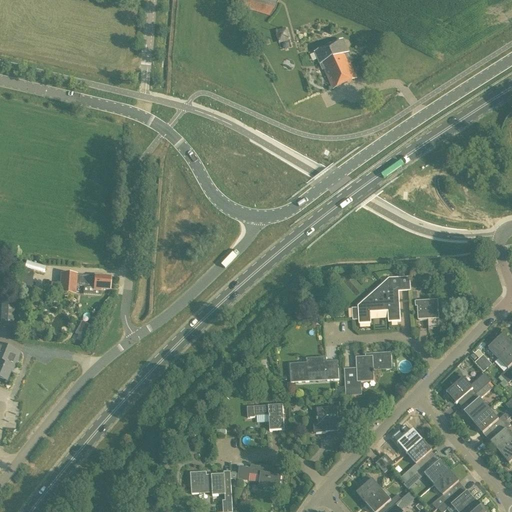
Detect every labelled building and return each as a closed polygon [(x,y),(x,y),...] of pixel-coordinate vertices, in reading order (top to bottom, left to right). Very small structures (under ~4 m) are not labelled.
[(270,17),(276,10),(278,0),(239,0),(237,7),(270,17)] [(287,28),(275,32),(278,45),(291,41),(287,28)] [(357,79),(349,62),(352,61),(349,54),(343,41),(315,53),(321,67),(323,67),(333,90),(336,88),(337,88),(352,81),(357,79)] [(31,292),(33,272),(22,271),(20,292),(31,292)] [(109,291),(110,278),(94,276),(94,277),(76,276),(76,275),(61,274),(60,294),(74,295),(75,286),(83,287),(83,295),(100,296),(101,292),(101,290),(109,291)] [(400,322),(399,292),(411,291),(410,278),(389,279),(357,306),(358,325),(370,324),(370,312),(388,311),(388,323),(400,322)] [(418,321),(438,320),(437,302),(417,303),(418,321)] [(1,303),(0,327),(13,328),(14,303),(1,303)] [(83,337),(89,327),(84,324),(78,335),(75,334),(69,346),(80,348),(84,338),(83,337)] [(497,360),(511,345),(511,346),(501,337),(503,335),(487,349),(497,360)] [(14,368),(18,358),(6,353),(8,349),(0,345),(0,378),(6,381),(12,367),(14,368)] [(504,380),(511,371),(511,347),(511,345),(497,360),(507,370),(500,376),(504,380)] [(483,373),(492,365),(483,356),(478,351),(474,354),(479,359),(475,363),(483,373)] [(361,396),(361,383),(374,382),(373,371),(392,370),(391,353),(365,354),(366,357),(356,358),(356,369),(344,370),(346,397),(361,396)] [(307,363),(289,364),(291,383),(309,382),(308,376),(327,375),(327,381),(339,381),(338,361),(326,362),(326,358),(307,359),(307,363)] [(465,404),(475,395),(462,379),(446,394),(448,393),(456,403),(455,404),(461,399),(465,404)] [(472,424),(474,423),(489,410),(480,400),(492,389),(488,384),(475,395),(465,404),(469,408),(463,413),(463,414),(465,412),(474,422),(472,424)] [(284,431),(283,406),(247,408),(248,419),(254,418),(254,417),(269,416),(270,432),(284,431)] [(316,434),(331,433),(330,432),(338,432),(337,409),(317,410),(318,426),(315,426),(316,434)] [(492,434),(509,419),(505,414),(498,421),(489,410),(474,423),(483,433),(481,434),(482,435),(487,430),(492,434)] [(499,455),(511,443),(511,437),(506,430),(511,425),(507,421),(509,419),(492,434),(495,439),(489,444),(490,444),(492,443),(500,453),(498,454),(499,455)] [(406,455),(420,443),(422,442),(422,441),(420,443),(411,433),(413,431),(397,444),(406,455)] [(416,475),(430,462),(426,458),(431,453),(431,452),(429,454),(420,443),(406,455),(415,465),(411,469),(416,475)] [(511,443),(499,455),(508,466),(511,461),(511,443)] [(380,460),(389,470),(395,465),(403,459),(397,453),(390,459),(386,455),(380,460)] [(384,474),(389,470),(380,460),(375,464),(384,474)] [(434,486),(447,474),(449,472),(447,474),(438,464),(440,462),(434,467),(430,462),(416,475),(420,479),(424,476),(434,486)] [(270,475),(271,469),(251,467),(250,470),(239,468),(238,481),(249,482),(250,476),(260,477),(258,488),(280,491),(281,477),(270,475)] [(206,477),(206,473),(190,474),(191,495),(212,494),(212,498),(225,497),(225,502),(223,502),(223,511),(232,511),(230,478),(224,479),(224,476),(206,477)] [(407,473),(400,479),(405,484),(408,482),(412,478),(407,473)] [(439,510),(457,493),(453,489),(459,483),(458,483),(457,485),(447,474),(434,486),(442,496),(432,505),(436,510),(438,509),(439,510)] [(366,505),(382,491),(368,475),(358,485),(362,489),(356,494),(357,495),(358,493),(367,504),(366,505)] [(382,511),(388,511),(395,507),(382,491),(366,505),(367,504),(374,511),(379,511),(381,511),(382,511)] [(466,511),(476,504),(476,503),(474,505),(466,495),(467,493),(461,498),(457,493),(439,510),(440,511),(444,511),(451,506),(456,511),(466,511)]
